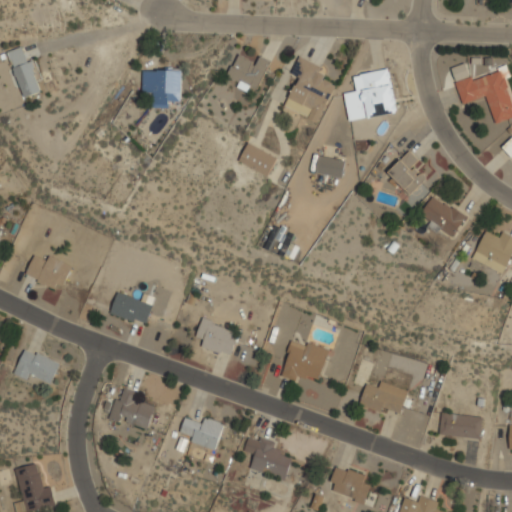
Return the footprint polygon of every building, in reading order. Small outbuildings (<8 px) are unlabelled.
[(22,97),(41,92),(26,45),(8,51),(22,97)] [(325,67),(298,55),(290,75),(297,78),(285,107),(320,122),(336,84),(321,78),(325,67)] [(269,60),(259,57),(257,63),(236,56),(228,76),(239,80),(237,83),(258,91),(269,60)] [(142,93),(152,93),(152,106),(169,106),(169,100),(181,100),(181,68),(142,68),(142,93)] [(344,93),(348,120),(398,113),(391,68),(353,73),(356,91),(344,93)] [(455,81),(462,103),(487,96),(494,123),(511,117),(511,95),(504,68),(455,81)] [(511,137),(502,146),(511,158),(511,137)] [(277,158),(249,142),(238,160),(267,176),(277,158)] [(424,165),(410,150),(388,172),(410,194),(427,178),(419,170),(424,165)] [(346,159),(318,154),(315,173),(342,178),(346,159)] [(420,214),(431,221),(429,223),(452,238),(466,217),(432,196),(420,214)] [(472,258),(505,273),(511,257),(511,235),(499,229),(495,237),(484,232),(472,258)] [(46,260),(33,255),(25,277),(54,288),(57,282),(64,285),(72,264),(48,255),(46,260)] [(110,313),(145,325),(153,304),(117,291),(110,313)] [(239,333),(203,317),(194,338),(202,341),(201,345),(229,357),(239,333)] [(320,380),(330,349),(308,342),(306,348),(291,343),(280,377),(296,382),(299,373),(320,380)] [(48,387),(60,364),(26,347),(14,370),(48,387)] [(360,402),(399,416),(408,391),(380,380),(377,388),(367,384),(360,402)] [(116,396),(109,418),(147,430),(154,407),(135,401),(138,392),(125,388),(122,398),(116,396)] [(483,417),(442,412),(439,434),(481,439),(483,417)] [(202,423),(184,418),(179,438),(216,448),(223,423),(203,417),(202,423)] [(286,480),(295,452),(248,438),(244,451),(254,455),(250,469),(286,480)] [(16,511),(26,511),(56,506),(52,484),(42,486),(37,463),(16,467),(23,501),(15,503),(16,511)] [(327,489),(365,504),(372,487),(362,483),(365,476),(338,464),(327,489)] [(398,511),(441,511),(439,511),(442,502),(418,494),(415,501),(403,498),(398,511)]
